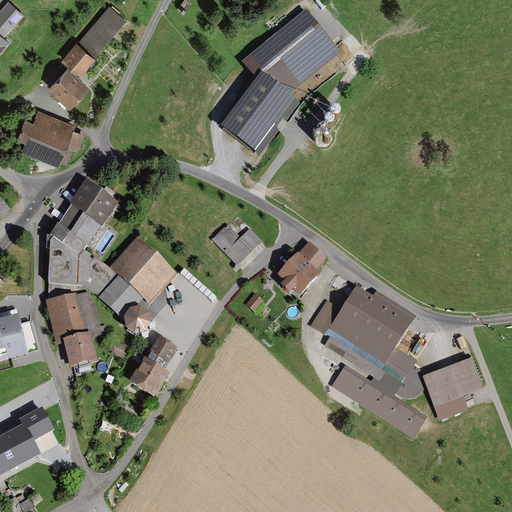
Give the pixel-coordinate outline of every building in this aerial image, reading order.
[(0,10),(0,52),(10,41),(5,36),(24,14),(9,0),(0,10)] [(108,5),(63,57),(78,70),(123,18),(108,5)] [(242,64),(257,82),(221,129),(260,158),(301,104),(289,96),(341,54),(307,12),(242,64)] [(68,67),(49,85),(68,103),(86,85),(68,67)] [(35,109),(22,149),(56,160),(69,120),(35,109)] [(119,199),(88,179),(51,228),(47,281),(77,283),(120,315),(141,294),(147,299),(171,271),(135,240),(110,264),(83,246),(119,199)] [(227,224),(211,239),(234,263),(259,239),(248,227),(238,236),(227,224)] [(305,246),(279,274),(284,279),(278,285),(288,293),(294,287),(300,292),(315,275),(308,269),(319,258),(305,246)] [(340,308),(326,300),(310,325),(329,337),(324,345),(372,374),(356,398),(403,427),(415,409),(390,393),(412,358),(393,346),(407,324),(351,289),(340,308)] [(262,298),(253,291),(246,301),(254,308),(262,298)] [(71,294),(47,300),(56,341),(63,339),(69,365),(95,359),(89,332),(80,334),(71,294)] [(124,326),(125,329),(128,331),(132,334),(136,334),(141,332),(143,329),(145,326),(146,322),(144,317),(142,314),(138,312),(134,311),(130,312),(127,314),(124,318),(123,322),(124,326)] [(0,322),(0,360),(27,353),(18,318),(0,322)] [(156,334),(128,382),(151,396),(165,372),(161,369),(175,345),(156,334)] [(469,356),(423,373),(435,404),(481,386),(469,356)] [(0,478),(41,457),(34,443),(54,432),(43,410),(19,423),(22,429),(0,440),(0,478)]
